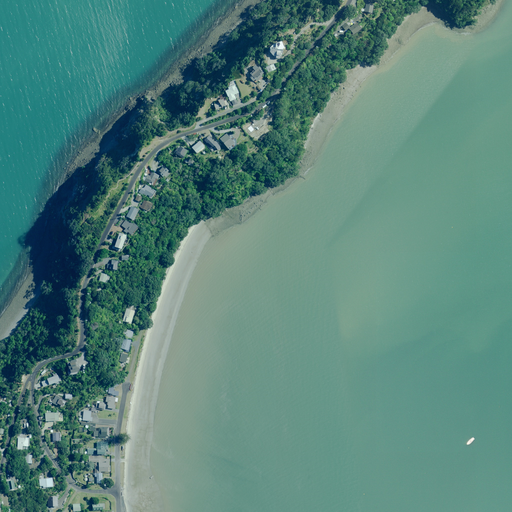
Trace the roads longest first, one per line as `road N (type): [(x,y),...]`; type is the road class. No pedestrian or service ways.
road 1 (residential): [(34,374),(81,343),(79,300),(88,270),(145,161),(173,138),(264,102),(347,0)]
road 2 (residential): [(117,490),(125,395),(144,320)]
road 3 (residential): [(34,374),(36,422),(55,462),(83,490),(117,490)]
